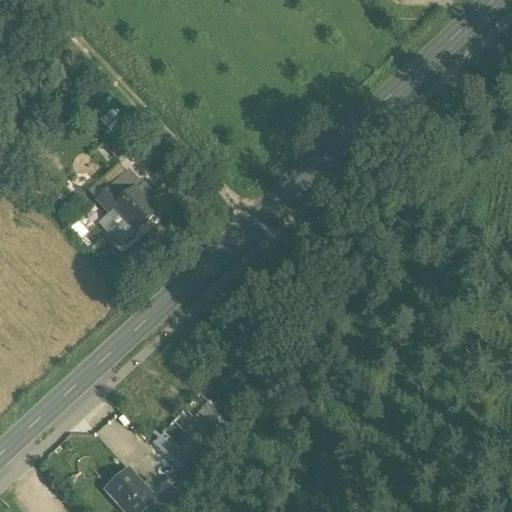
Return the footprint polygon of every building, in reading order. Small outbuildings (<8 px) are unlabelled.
[(140,191),(127,177),(120,184),(130,196),(134,192),(136,194),(140,191)] [(112,189),(97,203),(110,217),(114,212),(113,211),(123,202),(112,189)] [(123,202),(113,211),(114,212),(136,235),(157,216),(136,194),(134,192),(130,196),(123,202)] [(122,248),(136,235),(114,212),(110,217),(100,226),(122,248)] [(211,417),(178,454),(191,465),(225,429),(211,417)] [(128,473),(104,494),(119,511),(147,511),(156,504),(155,503),(160,498),(147,483),(142,488),(128,473)] [(179,511),(185,505),(169,490),(160,498),(167,506),(165,507),(169,511),(179,511)] [(160,498),(155,503),(156,504),(147,511),(169,511),(165,507),(167,506),(160,498)]
